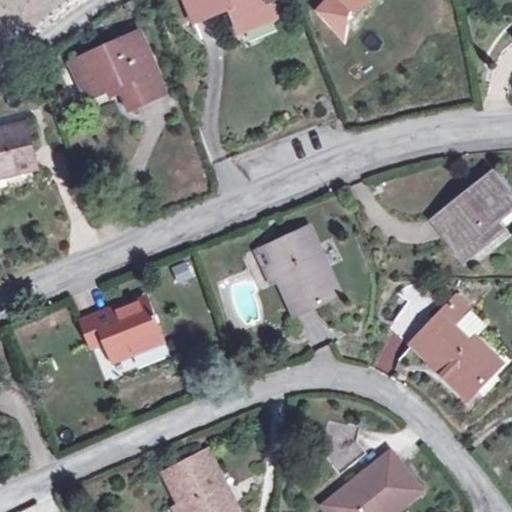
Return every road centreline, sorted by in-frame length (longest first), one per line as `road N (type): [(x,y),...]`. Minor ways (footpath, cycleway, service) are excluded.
road 1 (residential): [(496,511),(417,408),(354,381),(261,385),(0,503)]
road 2 (residential): [(511,135),(348,160),(174,229),(0,312)]
